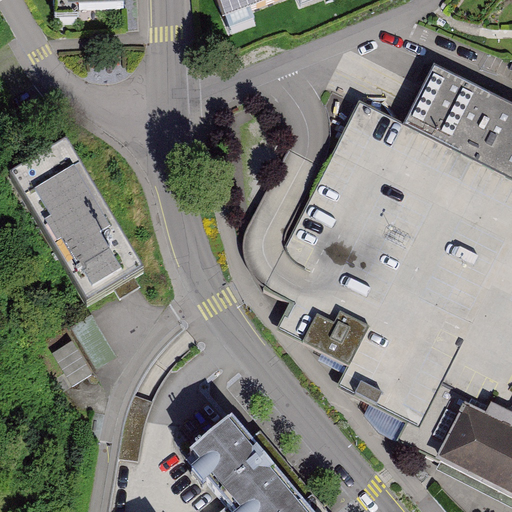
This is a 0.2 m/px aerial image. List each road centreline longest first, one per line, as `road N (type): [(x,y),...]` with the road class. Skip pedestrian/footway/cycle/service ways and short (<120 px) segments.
road 1 (residential): [(167,107),(183,236),(208,289),(383,511)]
road 2 (residential): [(419,12),(214,96),(167,107)]
road 3 (residential): [(9,0),(71,94),(129,114),(167,107)]
